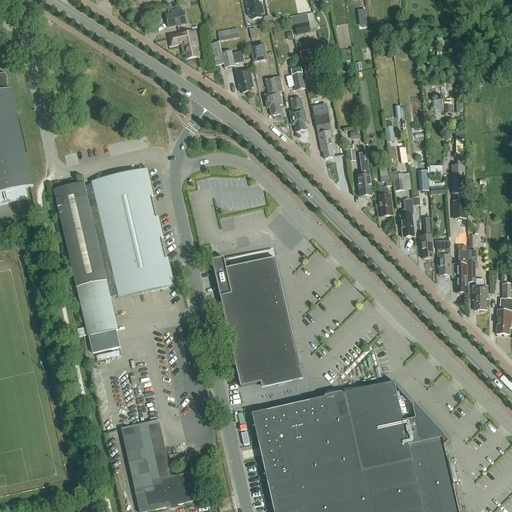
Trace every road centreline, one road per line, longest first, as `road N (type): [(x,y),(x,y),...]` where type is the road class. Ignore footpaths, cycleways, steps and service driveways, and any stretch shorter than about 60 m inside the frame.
road 1 (unclassified): [(511,372),(239,106),(78,0)]
road 2 (unclassified): [(175,170),(210,161),(245,166),(511,428)]
road 3 (secondary): [(208,104),(254,139),(511,393)]
road 4 (unclassified): [(247,511),(175,170)]
road 5 (unclassified): [(177,160),(153,153),(57,171),(27,43),(0,24)]
road 6 (secondary): [(53,2),(208,104)]
